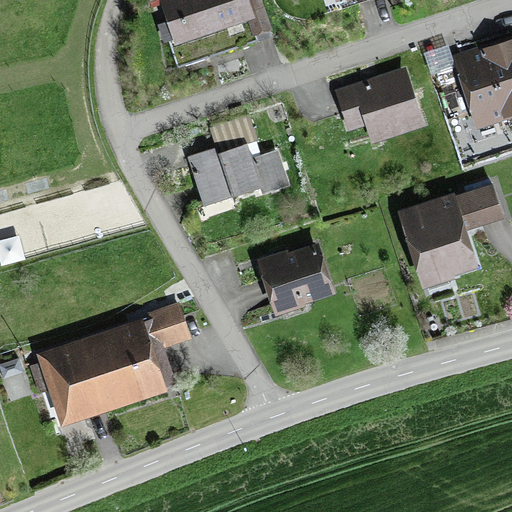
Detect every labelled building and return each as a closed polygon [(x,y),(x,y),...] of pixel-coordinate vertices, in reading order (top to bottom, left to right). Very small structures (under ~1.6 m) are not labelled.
[(258,40),(258,41),(275,36),(266,8),(254,12),(249,0),(149,0),(164,41),(167,39),(176,67),(258,40)] [(482,44),(506,118),(509,117),(511,124),(511,38),(511,35),(482,44)] [(431,74),(455,66),(448,43),(423,51),(431,74)] [(511,135),(506,118),(482,44),(453,53),(477,128),(480,127),(486,143),(511,135)] [(425,123),(405,65),(335,88),(348,129),(366,123),(371,141),(425,123)] [(215,145),(187,154),(204,204),(206,203),(208,209),(233,201),(231,196),(260,187),(262,193),(289,184),(277,147),(260,153),(255,140),(258,139),(250,115),(210,128),(215,145)] [(455,272),(479,265),(467,228),(504,216),(493,180),(490,181),(489,177),(464,185),(465,190),(455,193),(454,190),(397,208),(422,286),(428,284),(429,288),(450,281),(449,278),(456,275),(455,272)] [(25,257),(19,233),(0,237),(0,260),(1,263),(25,257)] [(288,248),(257,258),(274,314),(306,304),(305,302),(336,293),(320,240),(288,250),(288,248)] [(179,301),(149,311),(162,348),(191,338),(179,301)] [(167,389),(143,316),(79,337),(103,410),(167,389)] [(60,424),(103,410),(79,337),(36,351),(40,362),(29,365),(38,393),(49,389),(60,424)] [(23,371),(19,356),(0,362),(0,370),(2,377),(23,371)]
